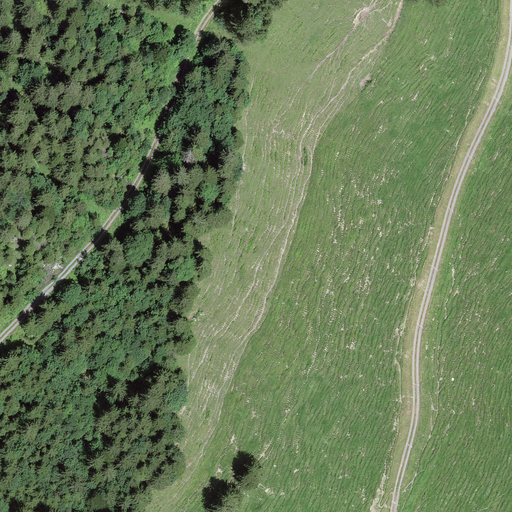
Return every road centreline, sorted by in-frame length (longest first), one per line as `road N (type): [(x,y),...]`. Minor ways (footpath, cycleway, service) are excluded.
road 1 (track): [(511,32),(498,97),(453,198),(423,308),(416,414),(393,511)]
road 2 (track): [(0,338),(92,243),(151,166),(205,20),(223,0)]
